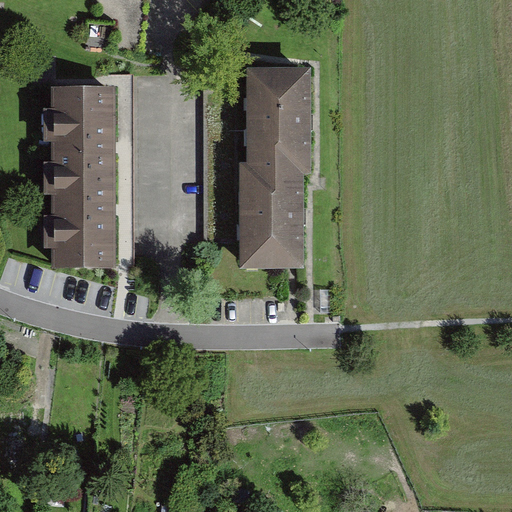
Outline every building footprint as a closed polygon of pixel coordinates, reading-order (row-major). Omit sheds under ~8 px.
[(312,72),(248,73),(248,167),(241,167),(242,274),(305,273),(305,179),(313,179),(312,72)] [(108,75),(109,91),(116,91),(118,273),(137,273),(134,74),(108,75)] [(109,91),(53,92),(54,274),(118,273),(116,91),(109,91)] [(238,92),(204,92),(205,244),(238,244),(238,92)] [(81,456),(54,454),(53,472),(79,474),(81,456)]
